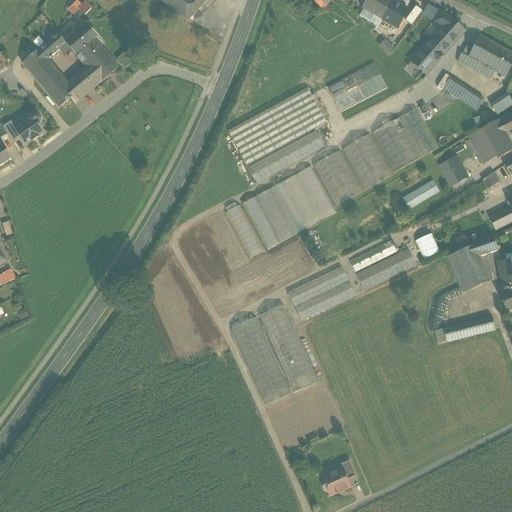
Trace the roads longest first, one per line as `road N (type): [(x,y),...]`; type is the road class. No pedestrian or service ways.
road 1 (secondary): [(0,449),(101,308),(221,88)]
road 2 (residential): [(221,88),(147,66),(0,180)]
road 3 (track): [(511,427),(346,511)]
